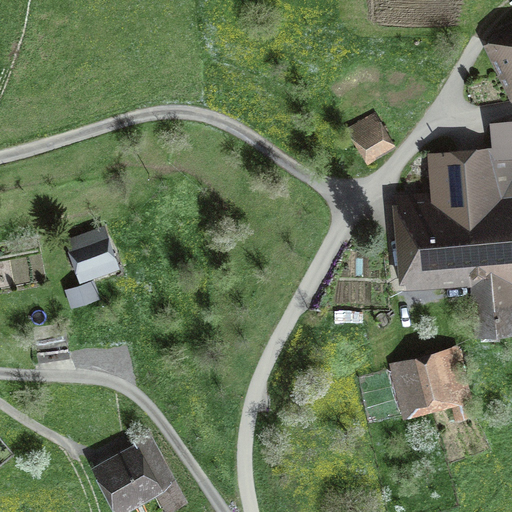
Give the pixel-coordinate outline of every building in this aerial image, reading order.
[(511,30),(482,45),(511,104),(511,103),(511,30)] [(396,147),(375,112),(347,129),(368,164),(396,147)] [(511,330),(511,286),(511,284),(511,283),(511,121),(489,123),(491,147),(427,153),(430,189),(395,192),(396,200),(391,201),(399,287),(404,286),(405,291),(472,285),(476,334),(511,330)] [(124,273),(107,223),(67,237),(83,284),(85,287),(124,273)] [(83,284),(69,289),(74,305),(97,297),(93,284),(85,287),(83,284)] [(38,363),(70,358),(65,325),(33,330),(38,363)] [(389,364),(404,420),(474,401),(460,345),(389,364)] [(107,470),(124,501),(169,477),(152,446),(107,470)]
